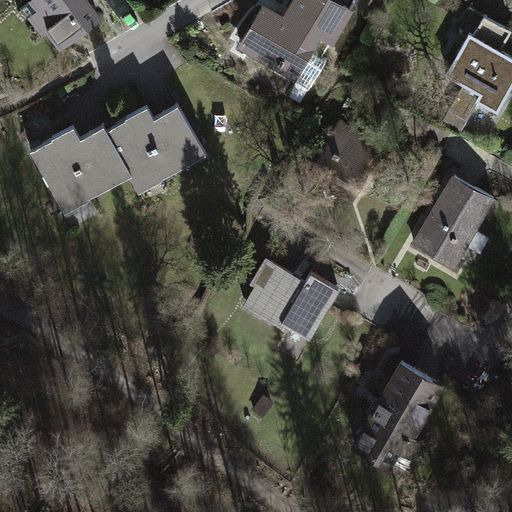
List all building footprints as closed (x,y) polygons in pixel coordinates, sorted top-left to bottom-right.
[(80,0),(28,0),(23,5),(59,50),(97,20),(80,0)] [(325,38),(263,6),(240,51),(302,83),(325,38)] [(511,79),(511,38),(472,16),(439,76),(496,108),(511,79)] [(98,115),(32,152),(66,212),(133,173),(143,190),(207,154),(175,98),(109,135),(98,115)] [(368,139),(336,121),(307,173),(348,196),(364,168),(355,163),(368,139)] [(499,203),(452,179),(415,249),(462,274),(499,203)] [(337,293),(267,261),(245,308),(316,340),(337,293)] [(452,385),(397,358),(352,445),(407,473),(452,385)]
